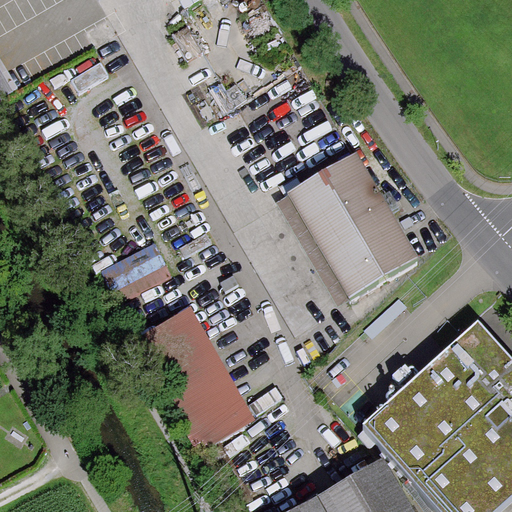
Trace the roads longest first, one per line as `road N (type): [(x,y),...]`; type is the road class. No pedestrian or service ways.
road 1 (residential): [(309,0),(370,103),(485,248)]
road 2 (residential): [(0,336),(71,458)]
